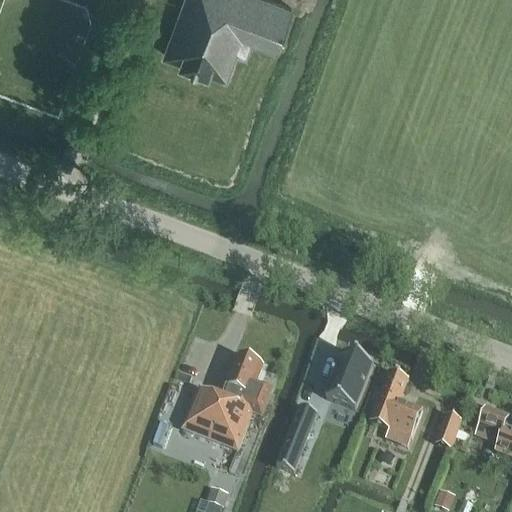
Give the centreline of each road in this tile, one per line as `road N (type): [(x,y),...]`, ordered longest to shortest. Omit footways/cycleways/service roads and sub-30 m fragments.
road 1 (unclassified): [(511,364),(0,169)]
road 2 (track): [(511,243),(476,235),(434,255),(408,324)]
